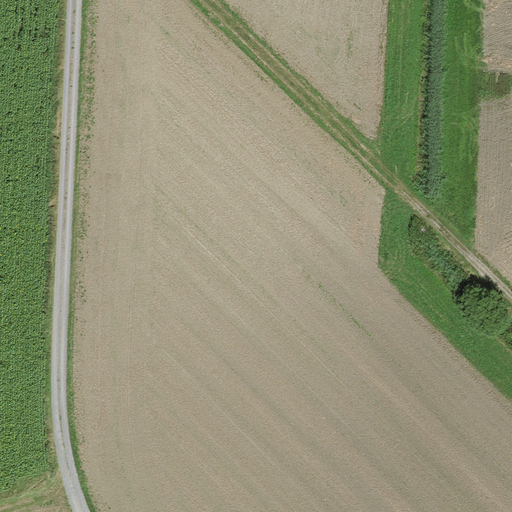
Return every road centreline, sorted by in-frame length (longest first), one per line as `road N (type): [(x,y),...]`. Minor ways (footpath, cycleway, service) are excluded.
road 1 (track): [(64,0),(58,437),(62,494),(75,511)]
road 2 (track): [(511,298),(204,0)]
